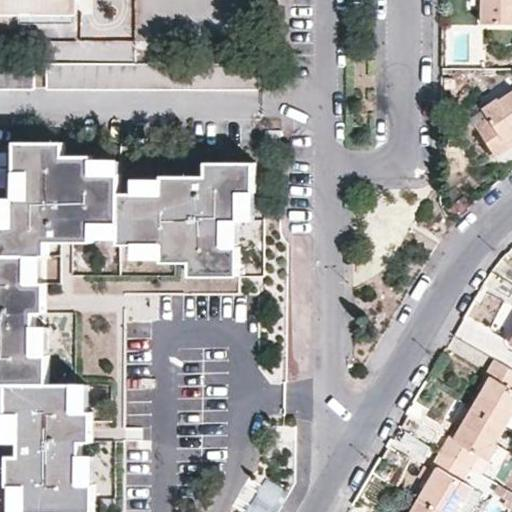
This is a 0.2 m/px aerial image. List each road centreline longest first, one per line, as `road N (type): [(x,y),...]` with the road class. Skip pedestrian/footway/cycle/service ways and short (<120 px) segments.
road 1 (residential): [(511,215),(486,237),(329,492)]
road 2 (residential): [(329,492),(328,160)]
road 3 (unknown): [(0,116),(328,119)]
road 4 (residential): [(403,0),(405,160)]
road 5 (residential): [(328,160),(328,0)]
